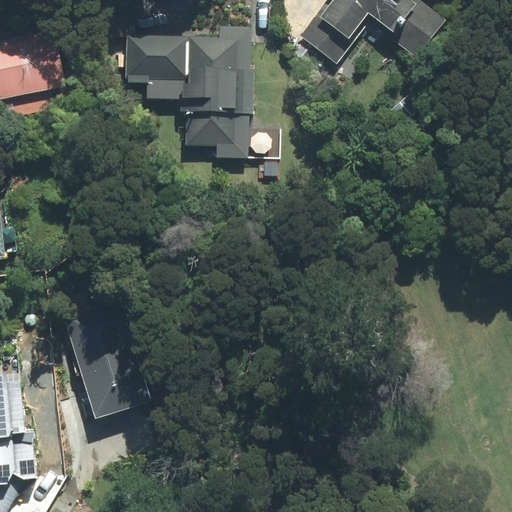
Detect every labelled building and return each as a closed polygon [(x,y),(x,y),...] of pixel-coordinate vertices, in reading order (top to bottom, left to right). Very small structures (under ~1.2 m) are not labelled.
[(323,0),(297,36),(334,64),(366,22),(412,58),(440,20),(414,0),(323,0)] [(0,101),(74,86),(62,29),(0,42),(0,101)] [(252,73),(252,30),(220,29),(220,40),(126,40),(126,84),(198,85),(198,94),(190,94),(190,151),(220,151),(220,164),(251,164),(252,119),(256,119),(256,73),(252,73)] [(0,202),(0,261),(18,260),(11,201),(0,202)] [(72,318),(107,421),(158,403),(136,337),(146,334),(133,297),(72,318)] [(30,408),(28,373),(0,374),(0,511),(15,511),(32,479),(44,479),(39,407),(30,408)]
